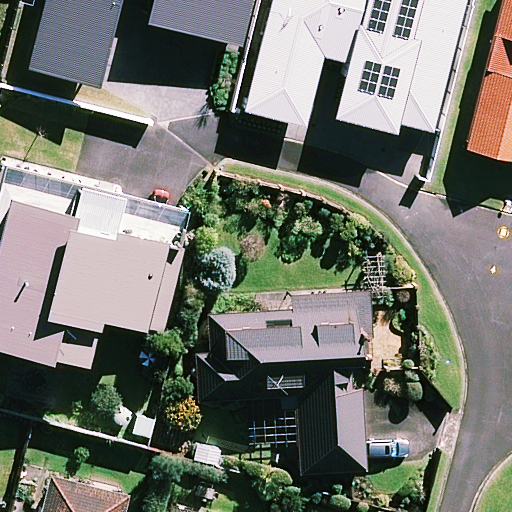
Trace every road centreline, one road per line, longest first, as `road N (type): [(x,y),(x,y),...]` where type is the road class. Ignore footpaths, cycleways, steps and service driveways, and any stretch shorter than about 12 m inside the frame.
road 1 (residential): [(476,233),(353,176),(212,141)]
road 2 (residential): [(501,359),(461,511)]
road 3 (residential): [(476,233),(451,277),(483,346),(501,359)]
